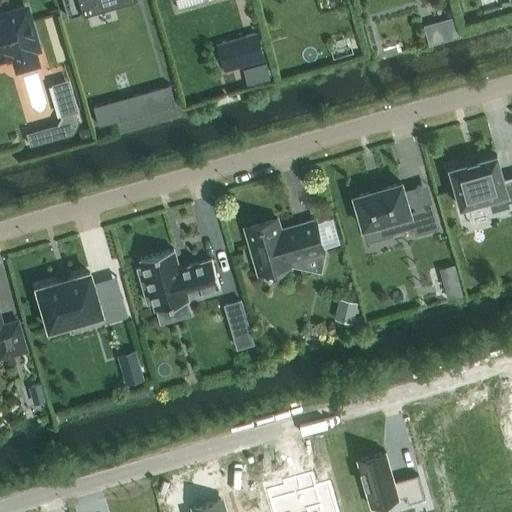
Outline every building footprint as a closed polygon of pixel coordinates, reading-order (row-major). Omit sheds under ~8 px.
[(62,0),(68,17),(126,0),(62,0)] [(0,57),(15,54),(16,60),(32,55),(30,49),(36,47),(25,9),(0,15),(0,57)] [(73,76),(57,79),(65,121),(30,128),(33,141),(84,131),(73,76)] [(170,83),(112,100),(118,119),(176,103),(170,83)] [(451,167),(449,168),(450,170),(460,204),(459,204),(460,207),(487,199),(491,212),(511,207),(509,202),(511,201),(511,177),(503,180),(496,157),(497,157),(496,154),(494,155),(478,160),(478,161),(468,164),(468,163),(452,167),(451,167)] [(400,182),(354,196),(363,226),(386,220),(390,233),(412,227),(414,235),(438,228),(431,201),(408,207),(400,182)] [(279,230),(276,219),(244,228),(257,274),(289,265),(288,261),(323,252),(314,220),(286,228),(279,230)] [(173,248),(140,258),(142,266),(137,268),(147,302),(152,301),(154,309),(188,299),(187,295),(219,286),(211,258),(179,267),(173,248)] [(89,272),(37,287),(49,328),(99,314),(102,323),(127,316),(122,297),(98,304),(89,272)] [(352,323),(357,302),(343,298),(338,319),(352,323)] [(246,327),(239,300),(223,305),(231,331),(246,327)] [(0,356),(24,349),(16,320),(1,325),(0,323),(0,356)] [(42,383),(30,386),(35,403),(47,400),(42,383)] [(385,451),(357,459),(370,506),(406,495),(408,503),(424,498),(417,474),(393,481),(385,451)] [(284,486),(266,491),(272,511),(307,511),(307,510),(319,507),(320,511),(336,511),(328,482),(315,486),(311,472),(282,481),(284,486)] [(193,506),(190,507),(191,511),(224,511),(217,487),(190,495),(193,506)] [(504,511),(511,511),(511,491),(500,495),(504,511)]
